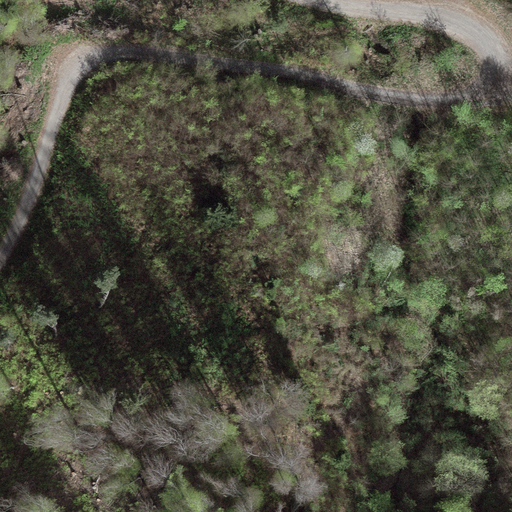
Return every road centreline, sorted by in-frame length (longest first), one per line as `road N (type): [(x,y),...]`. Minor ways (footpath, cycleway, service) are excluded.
road 1 (track): [(501,80),(460,97),(423,96),(287,68),(120,50),(85,56),(66,84),(29,199),(0,257)]
road 2 (track): [(343,0),(402,6),(478,28),(499,52),(501,80)]
